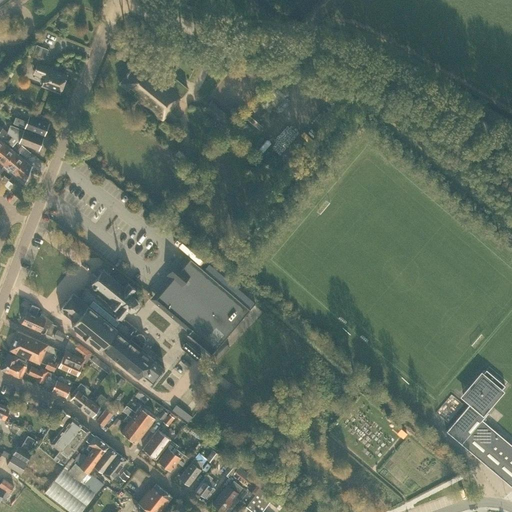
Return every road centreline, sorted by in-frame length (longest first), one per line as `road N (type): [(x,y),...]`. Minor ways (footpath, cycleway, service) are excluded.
road 1 (tertiary): [(511,143),(331,46),(208,34),(118,1)]
road 2 (residential): [(202,511),(109,437),(0,377)]
road 3 (unclassified): [(32,223),(118,1)]
